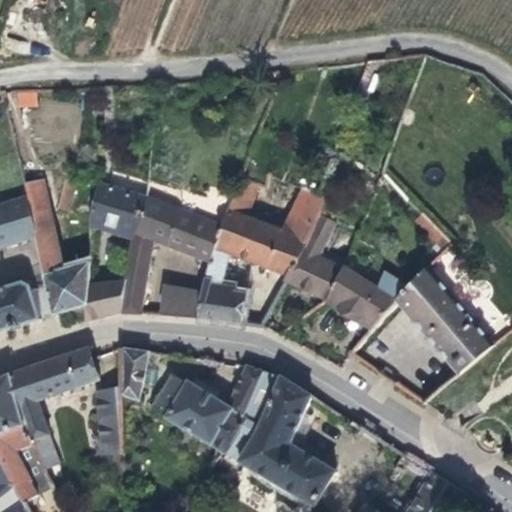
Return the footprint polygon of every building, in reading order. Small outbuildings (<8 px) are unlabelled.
[(41,0),(11,0),(0,36),(0,42),(31,52),(48,2),(41,0)] [(441,63),(424,54),(410,93),(428,100),(441,63)] [(382,69),(368,62),(352,103),(366,109),(382,69)] [(154,95),(155,84),(144,85),(143,96),(154,95)] [(16,90),(17,107),(37,106),(37,89),(16,90)] [(402,179),(394,170),(389,176),(398,184),(402,179)] [(287,274),(315,217),(324,199),(300,188),(281,228),(245,216),(254,182),(236,176),(222,229),(215,248),(228,252),(287,274)] [(43,177),(23,182),(26,196),(29,210),(47,206),(43,177)] [(146,200),(147,198),(97,185),(89,217),(89,227),(99,228),(99,222),(134,232),(139,233),(146,200)] [(201,197),(187,193),(180,213),(169,244),(208,260),(211,261),(215,248),(222,229),(196,219),(201,197)] [(29,210),(26,196),(0,204),(0,246),(35,236),(29,210)] [(169,244),(180,213),(146,200),(139,233),(134,232),(128,278),(123,313),(145,314),(146,303),(141,303),(152,237),(169,244)] [(63,270),(47,206),(29,210),(35,236),(53,316),(84,306),(86,284),(87,262),(63,270)] [(442,250),(446,244),(416,213),(411,217),(442,250)] [(328,300),(341,269),(347,255),(322,243),(330,226),(315,217),(287,274),(285,279),(328,300)] [(442,250),(428,265),(432,268),(446,253),(447,255),(453,248),(448,242),(446,244),(442,250)] [(220,285),(228,252),(215,248),(211,261),(208,260),(202,293),(198,318),(242,323),(246,294),(233,293),(234,288),(220,285)] [(461,373),(494,345),(426,265),(407,287),(396,299),(461,373)] [(371,329),(396,299),(407,287),(383,274),(374,292),(341,269),(328,300),(371,329)] [(123,313),(128,278),(86,284),(84,306),(86,323),(123,313)] [(0,332),(40,320),(29,287),(22,281),(0,288),(0,332)] [(163,285),(161,315),(198,318),(202,293),(163,285)] [(150,352),(123,348),(124,387),(125,393),(141,403),(150,352)] [(10,374),(24,424),(31,442),(47,435),(36,402),(99,382),(89,349),(10,374)] [(263,372),(246,367),(230,407),(191,382),(189,385),(178,378),(174,378),(155,410),(227,451),(247,418),(243,416),(263,372)] [(285,379),(263,372),(243,416),(247,418),(227,451),(265,473),(316,505),(336,471),(290,444),(312,396),(285,379)] [(0,379),(0,433),(24,424),(10,374),(0,379)] [(125,393),(124,387),(95,395),(99,432),(100,473),(126,471),(127,457),(125,393)] [(0,433),(0,462),(20,498),(35,490),(18,460),(35,454),(31,442),(24,424),(0,433)] [(31,442),(35,454),(43,471),(57,465),(47,435),(31,442)] [(0,462),(0,503),(4,511),(14,506),(22,501),(20,498),(0,462)] [(454,511),(466,494),(433,473),(408,511),(372,511),(366,508),(363,511),(454,511)] [(28,511),(22,501),(14,506),(17,511),(28,511)]
